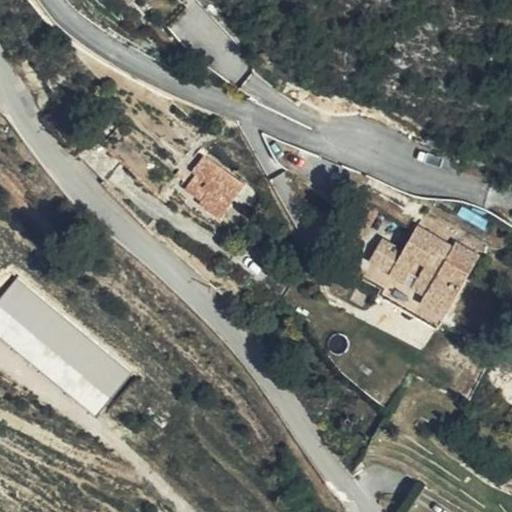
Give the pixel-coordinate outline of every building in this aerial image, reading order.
[(93,138),(131,169),(150,146),(113,115),(93,138)] [(221,219),(246,185),(205,154),(192,171),(196,173),(185,187),(202,200),(201,202),(221,219)] [(378,210),(367,202),(356,223),(368,229),(378,210)] [(381,289),(378,295),(436,329),(480,256),(456,242),(453,246),(418,225),(403,250),(384,238),(370,260),(378,265),(368,281),(381,289)] [(0,330),(101,413),(137,369),(22,275),(0,301),(0,330)] [(511,364),(511,341),(511,342),(502,359),(511,364)]
